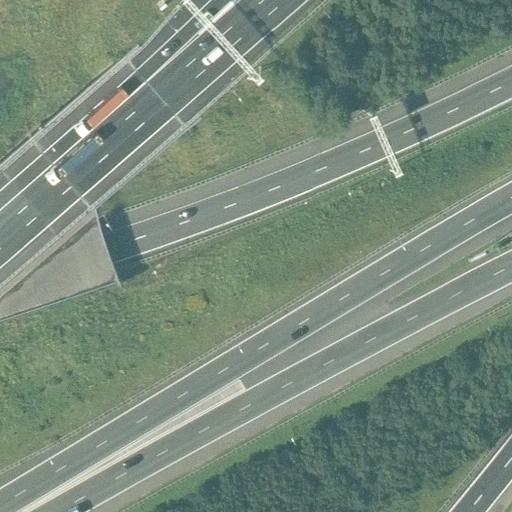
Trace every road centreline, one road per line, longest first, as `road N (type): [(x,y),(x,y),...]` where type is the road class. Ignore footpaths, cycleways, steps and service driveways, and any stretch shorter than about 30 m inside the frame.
road 1 (motorway): [(0,505),(511,196)]
road 2 (motorway): [(511,82),(276,190),(0,284)]
road 3 (motorway): [(59,511),(511,266)]
road 4 (motorway): [(167,85),(0,225)]
road 5 (motorway): [(267,0),(167,85)]
